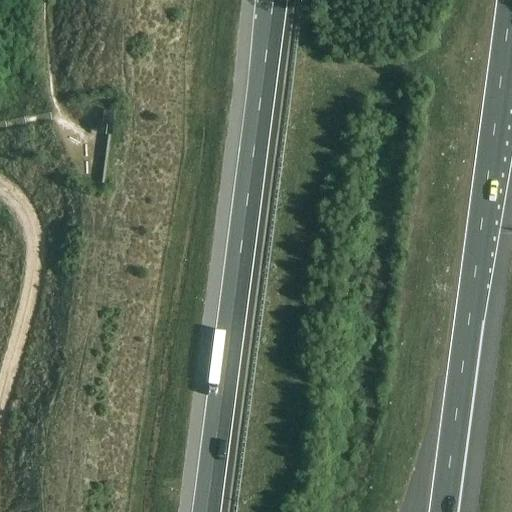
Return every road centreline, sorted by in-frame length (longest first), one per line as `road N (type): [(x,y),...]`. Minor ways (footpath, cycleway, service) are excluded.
road 1 (motorway): [(272,0),(205,511)]
road 2 (motorway): [(469,360),(511,28)]
road 3 (track): [(0,185),(31,232),(34,277),(0,419)]
road 4 (motorway): [(411,511),(469,360)]
road 5 (motorway): [(450,511),(469,360)]
